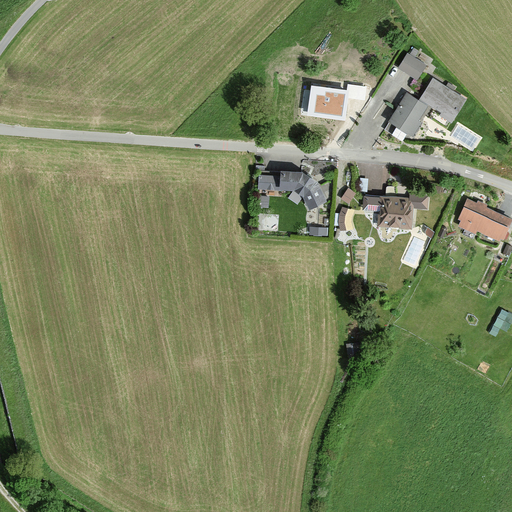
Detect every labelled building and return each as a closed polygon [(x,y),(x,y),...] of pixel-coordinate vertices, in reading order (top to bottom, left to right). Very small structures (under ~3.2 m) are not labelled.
[(417,79),(427,64),(407,51),(397,66),(417,79)] [(350,78),(349,93),(366,93),(366,79),(350,78)] [(468,99),(433,78),(422,96),(456,117),(468,99)] [(307,116),(345,121),(349,90),(311,85),(307,116)] [(411,134),(429,106),(409,93),(391,122),(411,134)] [(258,176),(257,189),(295,192),(302,196),(308,209),(323,201),(313,183),(300,172),(277,171),(276,177),(258,176)] [(351,192),(347,189),(341,198),(345,201),(351,192)] [(427,197),(363,195),(362,214),(378,215),(378,228),(412,229),(413,208),(427,208),(427,197)] [(496,242),(507,219),(467,200),(456,223),(496,242)] [(493,322),(506,329),(511,318),(511,310),(502,305),(493,322)]
